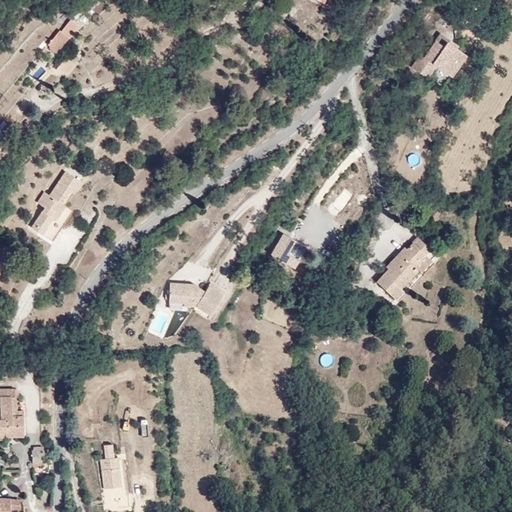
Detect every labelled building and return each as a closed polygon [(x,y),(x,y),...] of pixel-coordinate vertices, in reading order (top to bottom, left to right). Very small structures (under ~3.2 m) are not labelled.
[(61,25),(68,33),(76,26),(67,18),(61,25)] [(429,51),(434,41),(437,34),(427,28),(429,26),(416,18),(402,43),(399,40),(390,55),(406,63),(414,51),(425,57),(429,51)] [(50,51),(68,33),(61,25),(57,30),(55,28),(41,43),(50,51)] [(443,38),(439,36),(434,41),(429,51),(425,57),(431,60),(443,38)] [(46,75),(56,82),(67,69),(57,62),(46,75)] [(23,78),(30,84),(40,73),(33,67),(23,78)] [(417,167),(420,158),(410,155),(407,164),(417,167)] [(66,171),(50,195),(45,192),(40,199),(47,204),(45,207),(32,227),(42,233),(53,241),(73,211),(65,205),(61,202),(70,190),(73,193),(81,181),(66,171)] [(61,202),(65,205),(73,193),(70,190),(61,202)] [(409,238),(414,227),(398,219),(392,231),(409,238)] [(274,260),(283,263),(289,253),(295,243),(281,237),(274,260)] [(413,238),(409,243),(403,285),(415,271),(411,268),(420,256),(426,248),(413,238)] [(403,285),(409,243),(403,250),(394,262),(391,260),(384,269),(386,271),(375,284),(395,300),(401,291),(399,289),(403,285)] [(394,262),(403,250),(401,248),(391,260),(394,262)] [(289,253),(283,263),(290,264),(294,255),(289,253)] [(427,262),(420,256),(411,268),(415,271),(418,273),(427,262)] [(200,311),(216,285),(213,283),(205,292),(196,285),(172,283),(172,304),(191,306),(200,311)] [(227,294),(216,285),(200,311),(210,318),(227,294)] [(324,352),(319,360),(328,366),(334,357),(324,352)] [(6,366),(5,380),(24,381),(23,366),(6,366)] [(0,434),(3,435),(22,434),(22,415),(14,415),(14,397),(18,396),(18,389),(3,390),(3,397),(0,396),(0,434)] [(23,396),(18,396),(14,397),(14,415),(22,415),(23,396)] [(102,434),(111,435),(111,426),(103,426),(102,434)] [(50,452),(41,452),(28,453),(28,462),(51,462),(50,452)] [(100,462),(105,481),(120,478),(116,459),(100,462)] [(130,508),(130,495),(110,494),(110,508),(130,508)] [(0,511),(9,511),(11,499),(0,498),(0,511)] [(11,499),(9,511),(20,511),(21,499),(11,499)]
